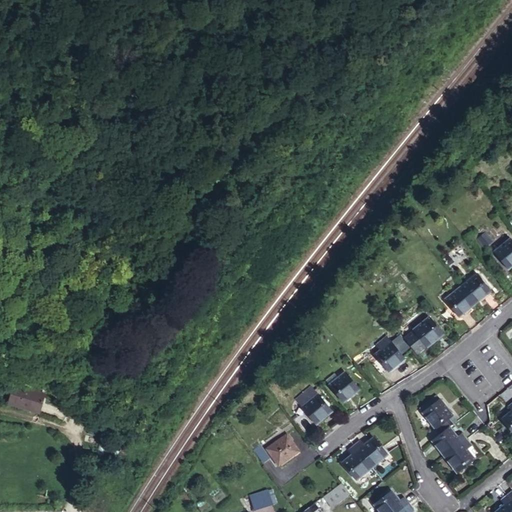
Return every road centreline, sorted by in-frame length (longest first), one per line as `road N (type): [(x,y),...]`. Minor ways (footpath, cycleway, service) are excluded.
road 1 (residential): [(392,395),(435,499),(464,502),(511,468)]
road 2 (residential): [(66,511),(82,442),(0,414)]
